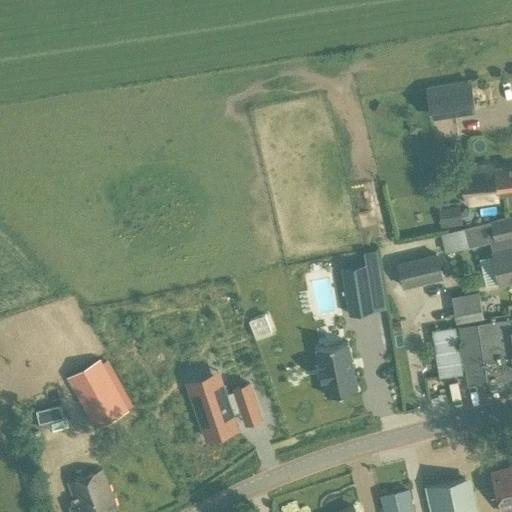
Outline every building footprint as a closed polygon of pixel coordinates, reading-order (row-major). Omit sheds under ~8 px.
[(472,78),(428,85),(433,117),(478,110),(472,78)] [(494,165),(468,168),(471,202),(470,202),(470,203),(498,200),(497,196),(511,194),(511,167),(495,169),(494,165)] [(462,204),(441,206),(443,226),(465,223),(462,204)] [(511,216),(464,227),(468,246),(494,240),(497,253),(493,254),(500,284),(511,281),(511,216)] [(468,246),(464,227),(441,233),(446,251),(468,246)] [(435,254),(396,263),(401,286),(440,277),(435,254)] [(366,263),(342,267),(349,314),(374,310),(366,263)] [(480,290),(452,295),(457,321),(484,317),(480,290)] [(511,318),(458,328),(468,385),(511,377),(511,318)] [(455,327),(433,330),(440,377),(462,374),(455,327)] [(358,388),(348,342),(317,348),(320,365),(319,365),(322,379),(323,378),(324,382),(326,395),(358,388)] [(103,363),(70,382),(96,429),(129,411),(103,363)] [(220,380),(190,391),(207,438),(237,428),(232,413),(230,407),(240,404),(255,399),(249,383),(234,388),(236,392),(226,396),(220,380)] [(62,402),(39,407),(42,420),(65,414),(62,402)] [(83,511),(107,504),(93,463),(64,473),(77,511),(83,511)] [(511,464),(491,470),(502,511),(503,511),(511,509),(511,464)] [(472,511),(465,477),(425,486),(430,511),(472,511)] [(414,511),(409,488),(382,494),(385,511),(414,511)]
